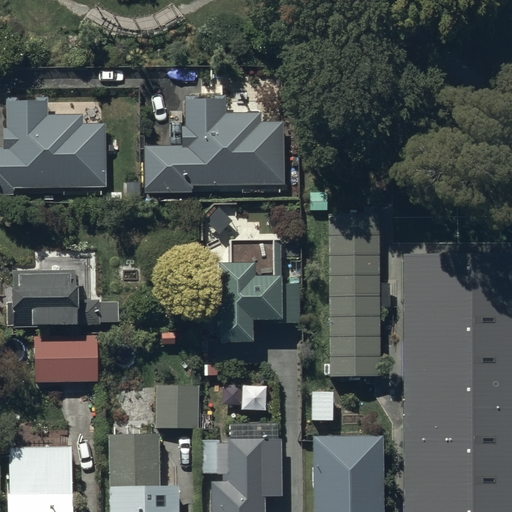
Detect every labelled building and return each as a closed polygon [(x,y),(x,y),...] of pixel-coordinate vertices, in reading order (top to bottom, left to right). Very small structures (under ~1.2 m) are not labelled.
[(144,149),(144,195),(193,195),(192,188),(281,188),(281,130),(249,130),(249,116),(226,116),(226,101),(184,101),(184,128),(182,128),(182,149),(144,149)] [(105,190),(104,126),(81,126),(81,116),(47,117),(46,104),(6,104),(7,130),(3,130),(3,150),(0,149),(0,196),(14,196),(14,191),(105,190)] [(377,227),(331,227),(332,377),(378,377),(377,227)] [(511,511),(511,239),(406,240),(409,511),(511,511)] [(230,266),(217,266),(218,347),(251,346),(251,325),(278,325),(278,327),(300,327),(300,288),(280,289),(279,240),(230,241),(230,266)] [(75,273),(11,273),(11,293),(9,293),(9,314),(13,314),(13,330),(76,331),(76,327),(98,327),(98,325),(118,325),(118,305),(98,305),(98,303),(74,303),(75,273)] [(33,341),(33,385),(98,384),(97,338),(69,338),(69,340),(33,341)] [(393,414),(382,387),(362,395),(373,422),(393,414)] [(198,431),(198,388),(156,388),(156,431),(198,431)] [(281,499),(281,424),(229,424),(229,441),(226,441),(226,445),(201,445),(201,475),(216,475),(216,477),(221,477),(221,485),(201,485),(201,494),(210,494),(210,511),(263,511),(264,499),(281,499)] [(10,450),(8,450),(9,485),(7,486),(6,511),(71,511),(70,449),(31,449),(31,430),(10,430),(10,450)] [(159,437),(107,438),(108,511),(179,511),(179,489),(159,490),(159,437)] [(385,511),(386,456),(316,457),(317,511),(385,511)]
